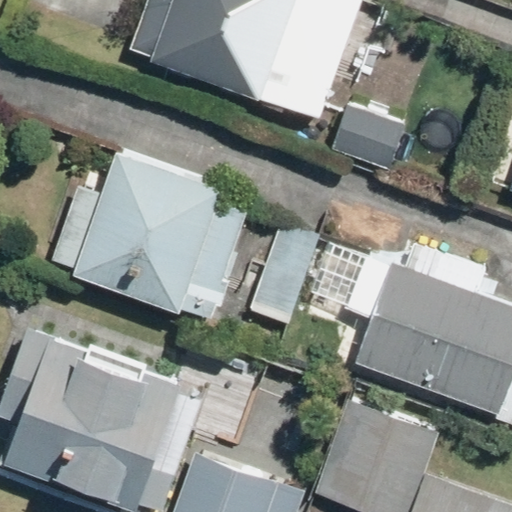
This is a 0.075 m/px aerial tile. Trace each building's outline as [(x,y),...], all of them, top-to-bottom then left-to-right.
[(365,0),(156,0),(137,57),(324,121),(365,0)] [(409,123),(351,102),(334,150),(392,170),(409,123)] [(80,187),(53,260),(217,321),(252,225),(219,213),(228,186),(127,149),(108,198),(80,187)] [(323,238),(285,223),(251,310),(289,324),(323,238)] [(511,372),(511,304),(389,261),(353,362),(497,413),(511,372)] [(102,335),(41,314),(12,399),(36,407),(23,448),(158,494),(200,370),(171,360),(173,351),(104,328),(102,335)] [(325,483),(406,511),(417,511),(450,422),(359,389),(325,483)] [(305,511),(316,482),(205,442),(179,511),(305,511)] [(421,511),(511,511),(511,486),(440,461),(421,511)]
